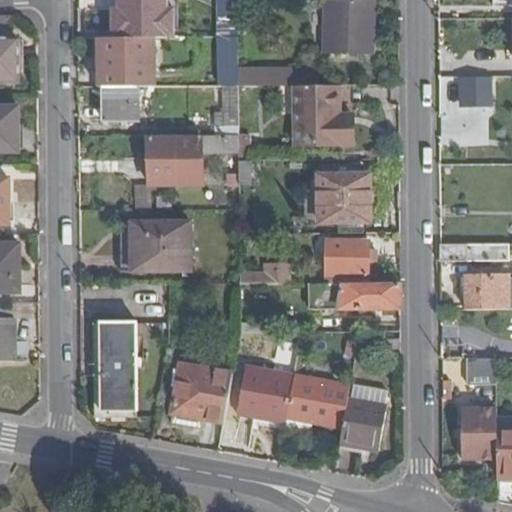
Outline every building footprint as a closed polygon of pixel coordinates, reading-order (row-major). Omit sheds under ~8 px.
[(119,0),(120,10),(114,10),(114,41),(142,41),(180,41),(180,10),(173,10),(173,0),(119,0)] [(324,0),(324,54),(375,54),(376,5),(366,5),(366,0),(324,0)] [(18,41),(0,40),(0,83),(19,83),(18,41)] [(239,71),(238,40),(218,40),(218,60),(228,60),(227,88),(238,88),(239,71)] [(138,89),(147,89),(147,67),(142,68),(142,41),(114,41),(98,41),(97,41),(97,89),(104,89),(138,89)] [(297,71),(239,71),(238,88),(296,88),(317,88),(317,74),(297,74),(297,71)] [(217,137),(239,136),(238,88),(227,88),(225,88),(224,117),(216,116),(217,137)] [(339,88),(317,88),(296,88),(297,147),(350,147),(350,126),(340,126),(339,119),(339,88)] [(138,121),(138,89),(104,89),(104,121),(138,121)] [(18,110),(0,109),(0,153),(18,153),(18,110)] [(350,126),(350,147),(354,147),(354,118),(339,119),(340,126),(350,126)] [(477,119),(438,119),(438,135),(477,136),(477,119)] [(217,137),(149,137),(148,186),(202,186),(202,155),(221,155),(221,187),(239,188),(239,162),(239,136),(217,137)] [(239,162),(239,188),(239,190),(251,190),(251,162),(239,162)] [(319,180),(319,225),(371,225),(371,177),(318,177),(319,180)] [(319,225),(319,180),(305,180),(305,225),(319,225)] [(122,224),(122,272),(190,272),(190,223),(122,224)] [(369,243),(328,242),(327,278),(368,279),(369,243)] [(19,245),(0,245),(0,293),(19,293),(19,245)] [(439,248),(439,263),(509,263),(508,247),(439,248)] [(268,266),(268,286),(288,286),(288,266),(268,266)] [(466,279),(466,311),(511,310),(511,281),(509,281),(509,279),(466,279)] [(402,285),(310,286),(310,310),(400,312),(402,312),(402,285)] [(12,306),(0,305),(0,360),(15,360),(15,322),(12,322),(12,306)] [(135,327),(100,327),(102,411),(137,410),(135,327)] [(298,359),(299,342),(279,341),(278,358),(298,359)] [(400,358),(400,342),(380,342),(380,358),(400,358)] [(498,387),(497,360),(468,361),(468,387),(498,387)] [(171,414),(224,424),(233,374),(181,365),(171,414)] [(238,414),(287,423),(287,420),(296,377),(246,368),(238,414)] [(296,377),(287,420),(313,426),(326,429),(324,440),(340,443),(348,400),(350,387),(296,377)] [(386,408),(348,400),(340,443),(339,445),(378,454),(386,408)] [(497,463),(498,435),(497,411),(463,411),(462,462),(497,463)] [(313,426),(287,420),(287,423),(285,432),(304,436),(312,431),(313,426)] [(511,435),(498,435),(497,463),(498,481),(511,481),(511,435)]
